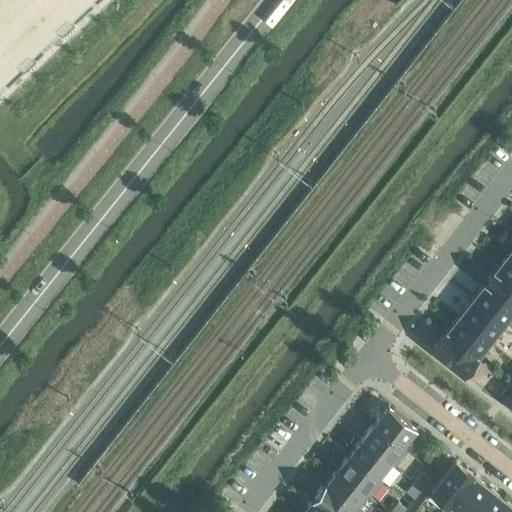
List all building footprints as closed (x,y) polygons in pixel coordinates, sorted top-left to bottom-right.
[(497,264),(498,265),(495,268),(494,268),(494,269),(493,271),(511,285),(511,259),(506,255),(498,264),(498,263),(497,264)] [(481,284),(482,285),(481,286),(511,310),(511,285),(493,271),(492,270),(484,280),(485,281),(482,284),(482,283),(481,284)] [(500,325),(511,310),(481,286),(474,294),(474,293),(473,294),(474,295),(471,298),(470,298),(470,299),(469,301),(500,325)] [(457,316),(488,340),(500,325),(469,301),(459,313),(458,314),(457,316)] [(445,331),(476,355),(488,340),(457,316),(447,328),(446,329),(447,329),(445,331)] [(431,349),(462,373),(476,355),(445,331),(443,333),(442,332),(442,333),(442,334),(440,337),(439,337),(438,338),(439,338),(431,349)] [(511,390),(511,383),(509,381),(501,391),(507,396),(511,390)] [(372,423),(386,435),(402,415),(387,404),(372,423)] [(402,415),(386,435),(406,450),(406,449),(401,445),(416,427),(402,415)] [(372,423),(360,438),(394,465),(406,450),(386,435),(372,423)] [(388,462),(393,466),(394,465),(360,438),(348,453),(382,480),(382,479),(378,476),(388,462)] [(442,444),(436,451),(445,458),(450,451),(442,444)] [(445,458),(436,451),(431,458),(439,465),(445,458)] [(348,453),(336,468),(370,495),(382,480),(348,453)] [(466,467),(465,467),(455,459),(430,490),(448,505),(473,474),(473,473),(470,471),(471,471),(470,470),(469,471),(466,468),(467,467),(466,467)] [(358,510),(358,509),(354,506),(365,492),(369,496),(370,495),(336,468),(325,483),(324,482),(323,483),(358,510)] [(429,477),(421,471),(413,481),(422,487),(429,477)] [(475,474),(474,475),(473,474),(448,505),(456,511),(467,511),(488,486),(475,476),(476,475),(475,474)] [(422,487),(413,481),(406,490),(414,497),(422,487)] [(323,483),(311,498),(329,511),(356,511),(358,510),(323,483)] [(488,486),(467,511),(494,511),(504,499),(491,488),(492,488),(491,487),(490,488),(488,486)] [(301,511),(329,511),(311,498),(312,499),(301,511)] [(507,500),(506,500),(504,499),(494,511),(511,511),(511,504),(507,501),(508,500),(507,500)] [(397,501),(390,511),(391,511),(401,511),(405,507),(397,501)]
